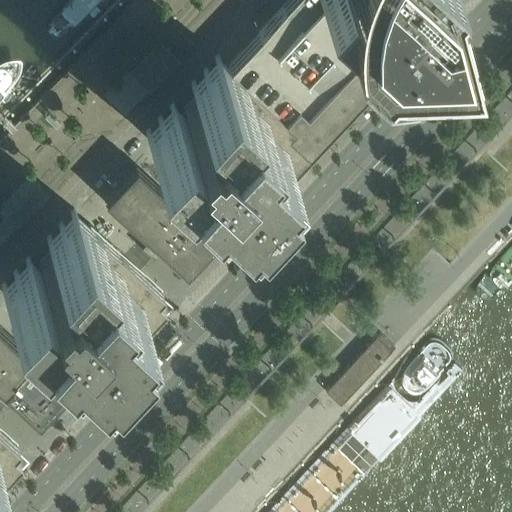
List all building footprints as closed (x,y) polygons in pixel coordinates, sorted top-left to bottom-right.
[(399,53),(395,49),(342,0),(288,0),(229,64),(219,54),(191,84),(201,93),(197,97),(196,96),(186,107),(187,108),(184,112),(174,103),(146,132),(234,215),(240,209),(251,221),(385,77),(403,58),(399,54),(399,53)] [(342,0),(395,49),(399,53),(439,10),(453,9),(451,0),(342,0)] [(125,116),(180,60),(174,53),(164,44),(159,39),(104,96),(125,116)] [(49,111),(44,116),(56,127),(60,122),(49,111)] [(101,198),(183,273),(217,236),(136,161),(101,198)] [(0,245),(49,195),(43,189),(29,174),(0,203),(0,245)] [(173,304),(161,293),(163,291),(90,224),(74,209),(47,238),(57,248),(53,252),(48,248),(39,258),(43,262),(39,266),(29,257),(2,287),(90,369),(92,368),(104,379),(173,304)] [(70,390),(37,360),(0,324),(0,389),(38,425),(70,390)] [(380,331),(325,390),(340,403),(394,345),(380,331)] [(0,480),(20,459),(13,452),(19,446),(0,428),(0,480)]
